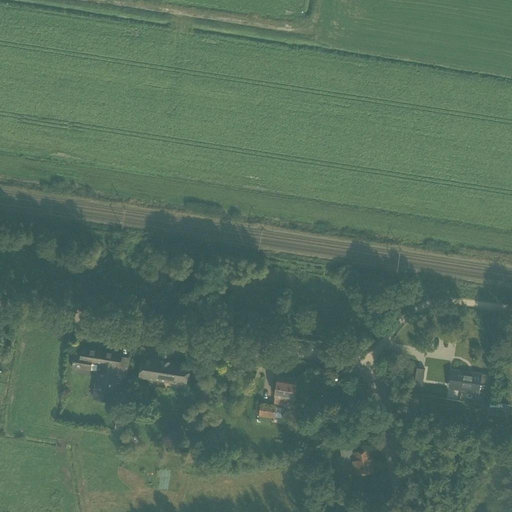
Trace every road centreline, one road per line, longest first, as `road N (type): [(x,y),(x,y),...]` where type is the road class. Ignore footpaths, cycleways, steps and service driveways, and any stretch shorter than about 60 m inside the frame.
road 1 (tertiary): [(363,370),(342,360),(0,306)]
road 2 (track): [(100,0),(304,31),(317,0)]
road 3 (unclassified): [(511,310),(426,304),(397,323),(363,370)]
road 4 (tertiary): [(400,511),(384,401),(363,370)]
